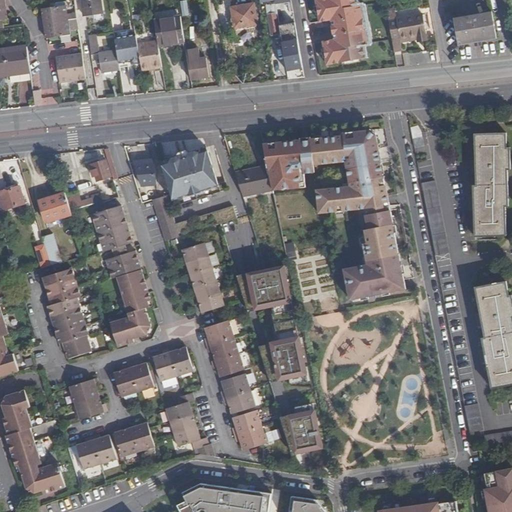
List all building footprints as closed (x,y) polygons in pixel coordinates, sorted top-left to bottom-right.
[(84,0),(86,12),(86,15),(104,13),(102,0),(84,0)] [(292,0),(284,0),(285,0),(286,8),(293,7),(292,0)] [(325,43),(329,66),(367,59),(365,45),(369,44),(363,6),(359,7),(357,0),(317,0),(322,23),(333,21),(341,20),(342,26),(334,28),(333,28),(334,35),(335,35),(342,34),(343,40),(337,41),(325,43)] [(233,6),(236,28),(259,25),(255,3),(233,6)] [(0,24),(0,28),(6,27),(5,18),(9,17),(8,4),(0,5),(0,24)] [(67,4),(44,7),(46,21),(69,18),(69,13),(67,4)] [(268,9),(272,35),(280,33),(276,8),(268,9)] [(461,45),(499,38),(494,11),(456,19),(461,45)] [(397,19),(390,21),(395,51),(403,50),(402,42),(412,41),(411,37),(418,36),(418,39),(428,38),(424,15),(397,19)] [(182,16),(155,21),(158,40),(159,46),(186,42),(182,16)] [(78,17),(69,18),(71,30),(80,28),(78,17)] [(71,30),(69,18),(46,21),(48,35),(71,32),(71,30)] [(102,53),(99,33),(90,34),(93,54),(100,53),(101,58),(102,64),(103,74),(122,71),(121,67),(120,62),(119,51),(102,53)] [(138,34),(117,38),(119,51),(120,62),(133,60),(134,63),(142,62),(139,43),(138,34)] [(143,69),(162,66),(159,46),(158,40),(139,43),(142,62),(143,69)] [(0,73),(32,69),(29,45),(0,48),(0,73)] [(199,48),(187,49),(192,79),(209,76),(207,57),(200,58),(199,48)] [(79,78),(87,77),(83,51),(71,53),(73,79),(76,79),(79,78)] [(61,80),(73,79),(71,53),(58,54),(61,80)] [(4,86),(0,86),(0,91),(1,101),(10,100),(10,102),(20,101),(18,84),(4,86)] [(48,98),(44,98),(43,89),(36,90),(37,104),(48,104),(48,98)] [(392,206),(386,176),(385,177),(385,173),(381,173),(380,168),(384,167),(383,163),(378,136),(370,130),(345,133),(345,136),(313,139),(316,165),(348,162),(353,186),(319,190),(321,214),(367,209),(392,206)] [(474,184),(474,187),(475,238),(508,237),(507,207),(510,207),(509,170),(511,169),(511,147),(509,147),(509,132),(476,133),(477,171),(477,184),(474,184)] [(424,137),(416,139),(418,149),(427,147),(424,137)] [(313,139),(302,140),(305,166),(316,165),(313,139)] [(275,187),(284,185),(285,189),(289,188),(289,190),(307,188),(305,166),(302,140),(278,143),(278,146),(267,147),(271,170),(275,187)] [(110,148),(106,150),(115,178),(115,180),(119,179),(110,148)] [(220,186),(208,148),(198,151),(210,189),(220,186)] [(202,192),(210,189),(198,151),(193,152),(189,157),(182,160),(177,157),(161,162),(172,194),(174,200),(190,195),(191,197),(202,193),(202,192)] [(180,153),(177,157),(182,160),(189,157),(193,152),(187,151),(180,153)] [(113,177),(107,161),(91,166),(95,177),(97,176),(99,182),(113,177)] [(155,163),(142,164),(143,185),(157,184),(155,163)] [(246,200),(276,194),(276,191),(275,187),(271,170),(239,177),(246,200)] [(1,173),(0,173),(0,211),(26,203),(20,187),(7,191),(1,173)] [(437,180),(423,183),(437,256),(452,254),(437,180)] [(48,224),(73,216),(72,211),(68,200),(66,193),(41,202),(48,224)] [(168,195),(154,200),(157,207),(170,202),(168,195)] [(68,200),(72,211),(95,204),(93,200),(83,203),(81,196),(68,200)] [(159,213),(173,209),(170,202),(157,207),(159,213)] [(92,214),(96,225),(126,216),(123,205),(92,214)] [(221,223),(238,218),(235,206),(217,211),(221,223)] [(392,206),(367,209),(372,236),(365,237),(370,264),(346,269),(352,300),(408,289),(395,225),(396,224),(392,206)] [(173,209),(159,213),(161,220),(175,216),(173,209)] [(217,211),(181,223),(184,235),(221,223),(217,211)] [(96,225),(99,234),(128,225),(126,216),(96,225)] [(163,227),(177,222),(175,216),(161,220),(163,227)] [(165,233),(179,229),(177,224),(177,222),(163,227),(165,233)] [(99,234),(101,243),(131,234),(128,225),(99,234)] [(179,229),(165,233),(167,240),(181,236),(179,229)] [(101,243),(104,252),(134,243),(131,234),(101,243)] [(55,235),(44,238),(52,266),(53,266),(63,263),(55,235)] [(183,250),(185,257),(187,263),(209,255),(205,243),(183,250)] [(107,260),(110,269),(139,260),(136,251),(107,260)] [(213,268),(209,255),(187,263),(190,276),(213,268)] [(110,269),(112,279),(117,277),(142,269),(139,260),(110,269)] [(244,274),(237,275),(248,310),(252,309),(271,304),(280,341),(264,345),(259,346),(270,381),(275,380),(289,377),(291,384),(308,381),(284,265),(244,274)] [(218,281),(213,268),(190,276),(194,289),(218,281)] [(73,269),(56,275),(44,278),(47,287),(76,278),(73,269)] [(130,317),(111,323),(118,346),(135,340),(134,338),(140,336),(148,333),(152,325),(147,308),(150,307),(149,301),(151,300),(149,293),(145,279),(142,269),(117,277),(130,317)] [(78,287),(76,278),(47,287),(50,296),(78,287)] [(482,338),(483,342),(492,389),(511,385),(511,294),(511,295),(508,280),(475,287),(485,337),(482,338)] [(222,295),(218,281),(194,289),(198,302),(222,295)] [(82,297),(78,287),(50,296),(53,305),(78,298),(82,297)] [(225,307),(222,295),(198,302),(202,314),(225,307)] [(81,307),(78,298),(53,305),(49,306),(52,316),(81,307)] [(0,376),(2,377),(20,371),(15,355),(11,356),(4,337),(10,335),(0,304),(0,376)] [(84,316),(81,307),(52,316),(55,325),(84,316)] [(87,325),(84,316),(55,325),(58,334),(87,325)] [(235,337),(230,321),(212,327),(213,330),(207,332),(209,338),(206,339),(208,346),(235,337)] [(90,334),(87,325),(58,334),(61,343),(90,334)] [(90,335),(90,334),(61,343),(63,350),(67,349),(69,356),(75,354),(76,357),(94,352),(88,335),(90,335)] [(240,353),(235,337),(208,346),(210,352),(213,352),(216,361),(240,353)] [(187,354),(185,348),(179,350),(178,347),(170,350),(178,376),(195,370),(190,353),(187,354)] [(163,381),(178,376),(170,350),(163,352),(164,355),(159,357),(161,363),(158,364),(163,381)] [(227,373),(228,375),(245,370),(240,353),(216,361),(213,362),(215,369),(218,368),(221,375),(227,373)] [(149,369),(147,363),(140,365),(139,363),(131,365),(139,391),(157,386),(151,368),(149,369)] [(124,396),(139,391),(131,365),(125,367),(126,370),(120,372),(121,378),(118,379),(124,396)] [(230,383),(224,385),(226,390),(222,392),(224,398),(251,389),(246,374),(229,380),(230,383)] [(72,387),(77,403),(101,395),(98,386),(101,385),(99,378),(72,387)] [(257,407),(251,389),(224,398),(227,405),(230,404),(232,411),(239,410),(240,412),(257,407)] [(28,409),(30,408),(24,391),(8,396),(4,403),(33,493),(36,494),(49,490),(50,492),(57,490),(49,467),(39,469),(38,466),(42,465),(31,429),(34,428),(28,409)] [(167,408),(171,421),(194,414),(190,402),(196,399),(194,393),(184,396),(180,397),(182,404),(167,408)] [(77,403),(82,419),(109,411),(107,404),(104,405),(101,395),(77,403)] [(27,490),(33,493),(4,403),(4,404),(8,418),(5,419),(10,435),(7,436),(17,466),(20,465),(27,490)] [(322,446),(313,403),(295,406),(298,415),(281,418),(293,453),(322,446)] [(466,406),(471,432),(485,429),(480,403),(466,406)] [(262,425),(257,409),(240,415),(241,418),(235,420),(237,426),(234,427),(236,434),(262,425)] [(171,421),(176,433),(197,426),(194,414),(171,421)] [(149,429),(146,423),(140,425),(139,422),(132,424),(133,427),(141,452),(157,447),(155,440),(151,429),(149,429)] [(250,445),(251,448),(268,442),(262,425),(236,434),(238,441),(241,440),(243,447),(250,445)] [(196,449),(199,448),(198,447),(209,444),(207,437),(201,439),(197,426),(176,433),(180,446),(194,442),(196,449)] [(124,457),(141,452),(133,427),(124,430),(123,427),(115,429),(124,457)] [(491,449),(511,445),(511,430),(486,435),(488,449),(491,449)] [(102,439),(101,437),(100,435),(94,437),(103,465),(119,460),(113,442),(110,443),(108,437),(102,439)] [(86,470),(103,465),(94,437),(87,439),(88,441),(87,441),(88,443),(81,445),(83,451),(81,452),(86,470)] [(200,454),(216,457),(211,443),(209,444),(198,447),(199,448),(200,454)] [(59,464),(53,465),(61,489),(66,487),(61,472),(63,471),(62,467),(60,468),(59,464)] [(53,465),(49,467),(57,490),(61,489),(53,465)] [(511,511),(511,468),(488,473),(488,474),(490,483),(490,488),(487,488),(488,490),(489,498),(491,511),(511,511)] [(188,501),(179,505),(182,511),(270,511),(273,493),(202,483),(184,492),(188,501)] [(117,495),(114,485),(107,488),(110,497),(117,495)] [(328,511),(319,499),(293,496),(290,511),(328,511)] [(383,509),(380,509),(379,511),(458,511),(457,500),(439,503),(439,501),(437,501),(431,502),(392,508),(383,509)]
